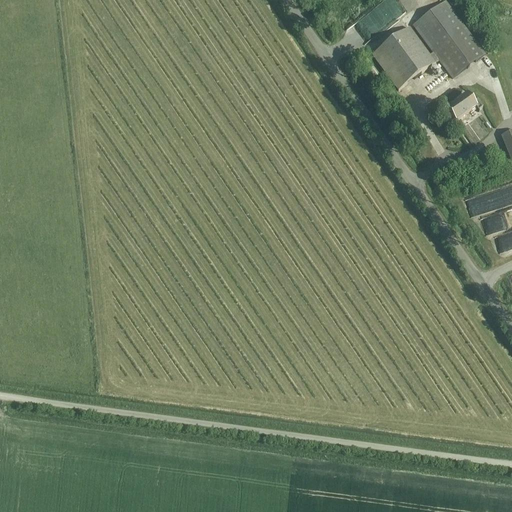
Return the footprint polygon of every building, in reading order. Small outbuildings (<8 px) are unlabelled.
[(439,63),(452,81),(485,57),(445,3),(413,27),(433,54),(430,57),(409,29),(372,57),(398,93),(439,63)] [(477,101),(473,104),(467,97),(448,111),(457,123),(475,109),(478,112),(483,108),(477,101)] [(511,131),(501,136),(511,165),(511,131)] [(466,147),(455,155),(461,164),(473,156),(466,147)] [(501,246),(511,242),(511,226),(496,232),(501,246)]
